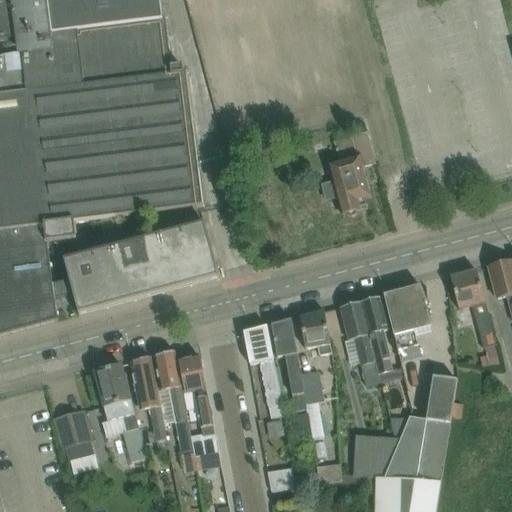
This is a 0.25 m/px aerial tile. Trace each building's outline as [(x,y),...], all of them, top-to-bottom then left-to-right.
[(0,338),(57,323),(55,302),(53,288),(47,244),(75,241),(73,226),(202,209),(185,77),(183,77),(182,70),(171,71),(164,22),(161,23),(157,0),(12,0),(13,5),(0,6),(0,338)] [(302,30),(315,29),(315,20),(324,19),(323,3),(301,4),(302,30)] [(259,133),(344,113),(331,58),(328,59),(322,35),(217,59),(225,90),(248,84),(259,133)] [(362,169),(373,166),(374,166),(366,136),(333,144),(339,164),(328,167),(333,185),(322,188),(326,201),(337,199),(342,217),(346,216),(347,218),(352,219),(356,215),(355,213),(360,212),(358,208),(365,207),(364,201),(370,200),(365,180),(362,169)] [(219,280),(217,273),(205,227),(65,264),(70,283),(53,288),(55,302),(74,297),(79,317),(219,280)] [(488,270),(496,302),(506,299),(511,323),(511,265),(511,263),(488,270)] [(476,273),(450,280),(458,312),(472,309),(483,351),(496,348),(476,273)] [(431,330),(420,288),(383,298),(398,354),(418,349),(414,334),(431,330)] [(359,304),(375,365),(378,377),(391,374),(381,334),(388,332),(379,299),(359,304)] [(375,365),(359,304),(340,309),(349,343),(355,341),(361,368),(375,365)] [(331,357),(324,313),(299,320),(305,352),(317,350),(319,359),(331,357)] [(306,412),(306,408),(300,378),(291,322),(271,327),(276,361),(285,360),(294,414),(306,412)] [(244,338),(249,367),(260,365),(268,412),(281,410),(279,391),(267,328),(248,333),(244,338)] [(153,359),(160,394),(157,394),(163,428),(174,426),(180,459),(193,457),(190,441),(185,413),(181,392),(174,353),(153,359)] [(150,360),(130,365),(136,396),(138,396),(141,411),(149,410),(155,443),(156,443),(158,451),(167,449),(163,428),(157,394),(150,360)] [(200,360),(179,364),(184,392),(181,392),(185,413),(197,411),(202,439),(190,441),(193,457),(194,461),(217,457),(214,437),(200,360)] [(94,375),(102,410),(106,425),(122,420),(126,434),(138,431),(130,402),(121,367),(94,375)] [(318,375),(300,378),(306,408),(317,406),(323,405),(318,375)] [(436,511),(444,465),(457,383),(433,379),(427,422),(410,419),(408,423),(400,442),(384,481),(375,481),(373,511),(436,511)] [(323,440),(317,406),(306,408),(306,412),(307,416),(312,442),(323,440)] [(82,414),(53,421),(60,451),(90,443),(82,414)] [(312,442),(307,416),(295,418),(299,444),(312,442)] [(400,442),(408,423),(390,424),(394,442),(400,442)] [(384,481),(400,442),(394,442),(354,439),(352,479),(375,481),(384,481)] [(125,475),(141,473),(136,441),(120,444),(125,475)] [(342,485),(340,468),(317,469),(319,486),(342,485)] [(294,492),(293,480),(291,472),(267,475),(270,495),(294,492)] [(315,477),(293,480),(294,492),(317,489),(315,477)]
